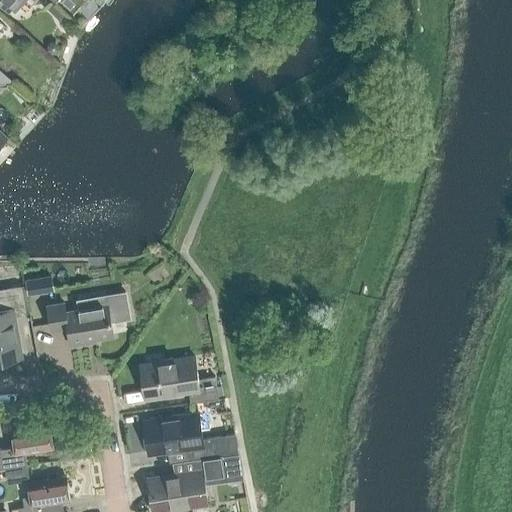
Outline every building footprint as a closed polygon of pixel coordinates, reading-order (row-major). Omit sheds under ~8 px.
[(0,0),(0,1),(13,14),(25,0),(32,0),(34,2),(35,0),(0,0)] [(0,83),(13,83),(0,71),(0,83)] [(0,149),(8,140),(0,132),(0,149)] [(33,279),(36,294),(53,291),(50,276),(33,279)] [(0,359),(18,356),(11,317),(25,315),(20,287),(0,290),(0,359)] [(63,304),(46,307),(50,332),(67,329),(70,347),(86,344),(85,342),(113,337),(110,322),(129,319),(124,294),(104,297),(106,306),(76,311),(65,313),(63,304)] [(194,358),(193,357),(138,366),(143,399),(188,392),(190,403),(218,399),(214,377),(192,381),(188,359),(194,358)] [(197,413),(142,422),(147,455),(191,448),(193,460),(222,456),(237,454),(234,435),(196,441),(192,415),(197,415),(197,413)] [(53,450),(49,426),(11,432),(13,447),(0,449),(0,471),(27,467),(25,455),(53,450)] [(173,475),(146,480),(151,511),(156,511),(206,504),(206,503),(201,504),(198,485),(197,479),(224,475),(225,481),(225,482),(227,482),(226,480),(242,477),(237,454),(222,456),(193,460),(171,463),(173,475)] [(41,511),(41,506),(69,502),(65,477),(27,483),(31,507),(17,509),(17,511),(41,511)]
